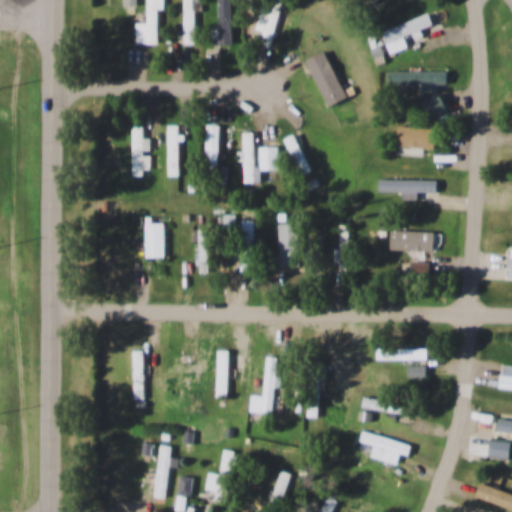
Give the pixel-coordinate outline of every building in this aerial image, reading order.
[(137,43),(159,43),(159,8),(160,8),(160,0),(148,0),(148,22),(137,22),(137,43)] [(196,10),(201,10),(201,0),(184,0),(184,43),(196,43),(196,10)] [(218,0),(219,28),(212,28),(212,36),(220,36),(220,44),(233,44),(232,0),(218,0)] [(271,0),(269,10),(262,8),(257,29),(264,31),(261,44),(272,47),(283,0),(271,0)] [(410,45),(406,35),(436,24),(431,12),(383,30),(392,52),(410,45)] [(308,59),(329,105),(349,97),(328,50),(308,59)] [(392,82),(450,82),(450,70),(392,70),(392,82)] [(398,144),(437,148),(438,128),(400,124),(398,144)] [(144,157),(145,125),(132,125),(132,176),(144,176),(144,168),(150,168),(150,157),(144,157)] [(179,125),(168,125),(168,175),(179,175),(179,125)] [(216,160),(216,125),(206,125),(206,160),(216,160)] [(244,181),(257,181),(257,131),(244,131),(244,181)] [(286,138),(302,174),(313,169),(296,133),(286,138)] [(261,169),(280,169),(280,145),(261,145),(261,169)] [(439,179),(380,179),(380,190),(439,190),(439,179)] [(255,270),(255,219),(242,219),(242,270),(255,270)] [(278,245),(278,271),(302,271),(302,221),(286,221),(286,245),(278,245)] [(167,222),(148,222),(148,257),(167,257),(167,222)] [(349,271),(349,224),(340,224),(340,271),(349,271)] [(209,272),(209,228),(200,228),(200,272),(209,272)] [(437,230),(393,230),(393,249),(437,249),(437,230)] [(431,261),(412,261),(412,274),(431,274),(431,261)] [(427,347),(374,347),(374,357),(427,357),(427,347)] [(146,399),(146,350),(134,350),(134,399),(146,399)] [(220,350),(220,397),(231,397),(231,350),(220,350)] [(279,356),(267,355),(265,412),(277,412),(279,356)] [(184,356),(173,356),(173,392),(182,392),(182,372),(192,372),(192,363),(184,363),(184,356)] [(322,359),(309,359),(309,417),(322,417),(322,359)] [(404,377),(427,377),(427,365),(404,365),(404,377)] [(511,366),(504,365),(502,388),(511,388),(511,366)] [(362,406),(414,414),(416,404),(364,396),(362,406)] [(500,432),(511,432),(511,420),(501,420),(500,432)] [(373,457),(400,464),(403,453),(412,455),(415,443),(364,430),(361,440),(376,444),(373,457)] [(492,456),(511,458),(511,442),(494,440),(492,456)] [(170,446),(159,445),(157,496),(169,497),(170,446)] [(227,502),(237,450),(225,448),(215,500),(227,502)] [(321,511),(332,511),(338,501),(329,497),(321,511)]
